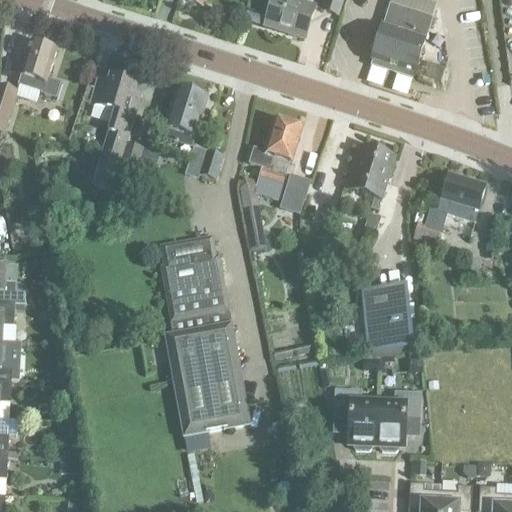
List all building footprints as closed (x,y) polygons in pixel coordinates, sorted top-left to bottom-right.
[(179,0),(179,3),(203,11),(206,0),(179,0)] [(273,0),(264,30),(304,43),(315,10),(284,0),(273,0)] [(338,20),(344,0),(324,0),(320,13),(338,20)] [(433,20),(390,7),(372,63),(415,77),(425,43),(433,20)] [(245,24),(261,29),(264,17),(248,12),(245,24)] [(56,55),(30,46),(20,80),(20,81),(18,88),(42,95),(42,97),(56,101),(61,86),(47,82),(56,55)] [(97,85),(90,108),(100,111),(115,115),(100,165),(94,187),(113,192),(126,148),(141,98),(135,96),(137,87),(126,84),(126,82),(115,78),(114,80),(109,79),(106,88),(97,85)] [(0,89),(0,137),(4,139),(18,95),(0,89)] [(165,132),(166,132),(163,142),(191,151),(206,102),(177,93),(165,132)] [(254,152),(249,167),(262,171),(262,173),(285,180),(289,167),(291,168),(302,132),(276,124),(266,156),(254,152)] [(113,192),(109,203),(127,208),(129,201),(143,153),(126,148),(113,192)] [(371,212),(378,214),(395,161),(361,150),(347,193),(374,202),(371,212)] [(224,160),(206,155),(199,179),(217,184),(224,160)] [(262,173),(255,196),(278,204),(285,180),(262,173)] [(311,185),(290,178),(284,198),(303,205),(304,205),(311,185)] [(425,227),(418,225),(413,243),(436,250),(440,237),(441,237),(447,218),(474,226),(485,190),(449,179),(438,213),(430,211),(425,227)] [(244,182),(239,193),(250,255),(266,252),(257,198),(254,197),(257,186),(244,182)] [(250,429),(219,260),(216,261),(213,248),(205,242),(168,250),(163,257),(165,271),(162,271),(174,339),(166,340),(185,441),(250,429)] [(480,281),(480,280),(481,262),(471,262),(470,281),(480,281)] [(18,269),(6,268),(0,267),(0,306),(15,307),(16,308),(25,308),(25,298),(17,298),(18,286),(18,269)] [(0,306),(0,345),(2,345),(3,329),(15,329),(16,308),(15,307),(0,306)] [(363,352),(403,349),(400,309),(360,312),(363,352)] [(2,345),(0,345),(0,383),(11,384),(12,384),(13,373),(1,373),(2,345)] [(51,347),(50,359),(60,359),(61,348),(51,347)] [(421,357),(405,359),(407,378),(423,376),(421,357)] [(0,405),(11,406),(12,384),(11,384),(0,383),(0,405)] [(335,394),(334,424),(349,425),(348,449),(353,449),(353,452),(355,454),(369,454),(371,452),(371,450),(376,450),(378,407),(360,406),(361,395),(335,394)] [(395,408),(378,407),(376,450),(380,450),(380,453),(382,455),(396,455),(398,454),(398,451),(404,451),(405,427),(420,428),(421,397),(395,396),(395,408)] [(0,460),(7,461),(8,461),(9,439),(0,438),(0,460)] [(0,460),(0,482),(7,483),(8,461),(7,461),(0,460)] [(478,467),(477,480),(490,480),(491,467),(478,467)] [(439,511),(440,495),(424,494),(424,488),(410,488),(408,511),(439,511)] [(440,495),(439,511),(470,511),(472,491),(458,490),(457,496),(440,495)] [(511,511),(511,505),(511,498),(496,498),(496,492),(480,491),(478,511),(511,511)]
